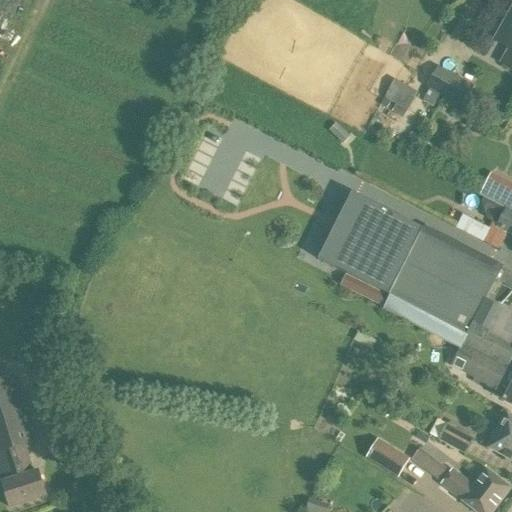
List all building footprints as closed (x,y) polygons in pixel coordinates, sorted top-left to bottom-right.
[(511,68),(511,8),(494,40),(509,49),(501,63),(511,68)] [(443,96),(455,76),(438,66),(426,86),(429,88),(414,115),(427,124),(443,96)] [(462,107),(473,86),(455,76),(443,96),(462,107)] [(407,112),(418,93),(395,79),(383,98),(395,105),(391,112),(402,118),(406,111),(407,112)] [(496,107),(489,120),(500,126),(507,113),(496,107)] [(343,145),(351,137),(336,123),(328,131),(343,145)] [(486,191),(484,196),(489,199),(506,208),(511,210),(511,197),(509,203),(491,194),(486,191)] [(324,246),(317,260),(337,270),(346,274),(389,296),(384,306),(383,309),(460,349),(463,343),(473,348),(462,371),(474,378),(473,380),(486,387),(487,385),(495,389),(493,395),(511,404),(511,293),(507,296),(491,288),(501,268),(502,266),(425,226),(424,228),(352,192),(324,246)] [(511,211),(506,208),(497,224),(493,222),(490,227),(462,213),(455,227),(499,250),(507,234),(511,236),(511,211)] [(346,274),(341,284),(384,306),(389,296),(346,274)] [(357,352),(371,358),(379,339),(365,333),(357,352)] [(34,472),(25,444),(34,441),(19,395),(13,374),(0,378),(0,452),(8,450),(17,478),(2,482),(10,507),(45,496),(37,471),(34,472)] [(511,460),(511,416),(506,413),(487,448),(511,460)] [(446,424),(438,419),(429,434),(438,439),(438,440),(466,455),(476,439),(447,423),(446,424)] [(398,479),(410,459),(377,438),(365,458),(398,479)] [(474,485),(452,469),(440,485),(462,501),(461,501),(476,511),(493,511),(511,488),(486,469),(474,485)] [(315,502),(311,511),(336,511),(338,509),(315,502)]
